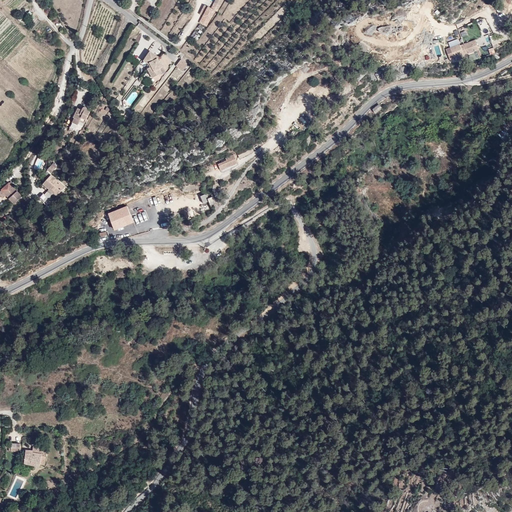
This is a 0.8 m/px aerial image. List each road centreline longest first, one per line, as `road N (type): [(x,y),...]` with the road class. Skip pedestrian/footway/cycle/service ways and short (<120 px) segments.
road 1 (unclassified): [(213,232),(230,233),(271,207),(291,205),(313,245),(314,271),(211,363),(191,432),(128,511)]
road 2 (tertiary): [(213,232),(386,91),(479,75),(511,59)]
road 3 (tertiary): [(0,293),(97,247),(213,232)]
road 4 (unknown): [(91,0),(34,160),(38,189)]
